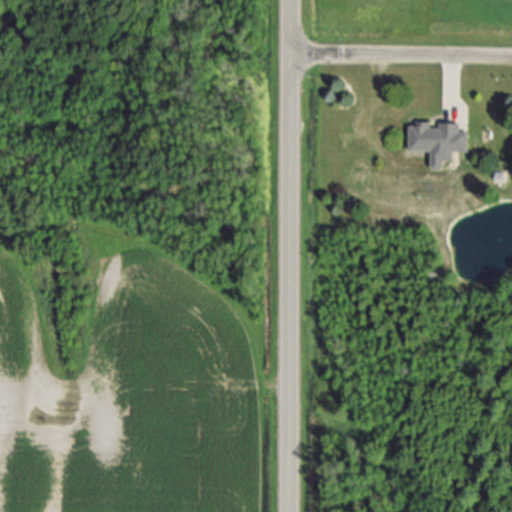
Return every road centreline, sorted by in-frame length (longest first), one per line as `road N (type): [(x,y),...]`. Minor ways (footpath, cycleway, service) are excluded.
road 1 (secondary): [(291,511),(292,0)]
road 2 (residential): [(511,56),(293,54)]
